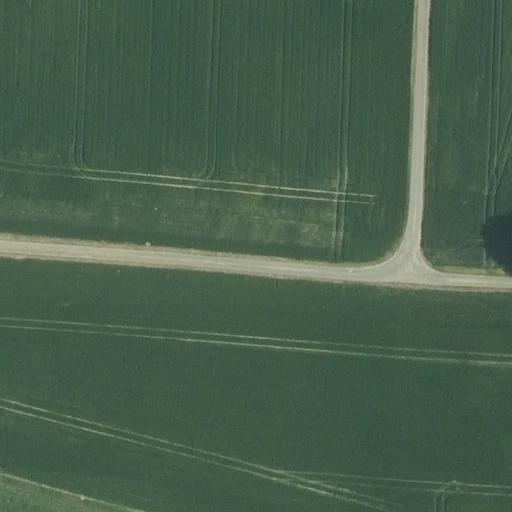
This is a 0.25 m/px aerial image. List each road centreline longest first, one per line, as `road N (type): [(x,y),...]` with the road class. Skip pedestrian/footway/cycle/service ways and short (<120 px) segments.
road 1 (track): [(511,280),(0,242)]
road 2 (track): [(419,274),(429,0)]
